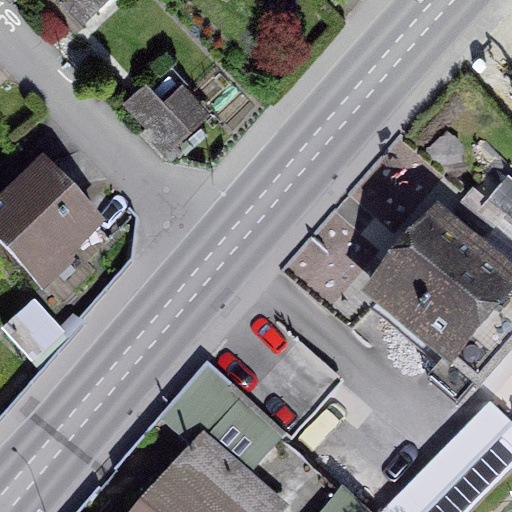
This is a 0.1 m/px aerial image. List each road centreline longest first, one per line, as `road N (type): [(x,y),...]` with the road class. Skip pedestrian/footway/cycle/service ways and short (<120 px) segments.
road 1 (primary): [(213,263),(451,0)]
road 2 (primary): [(0,511),(213,263)]
road 3 (residential): [(0,32),(213,263)]
